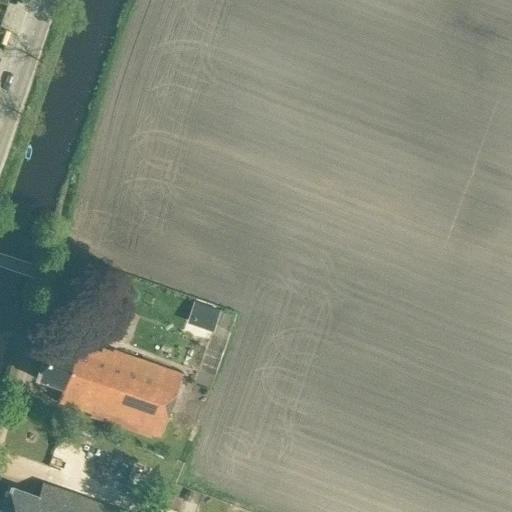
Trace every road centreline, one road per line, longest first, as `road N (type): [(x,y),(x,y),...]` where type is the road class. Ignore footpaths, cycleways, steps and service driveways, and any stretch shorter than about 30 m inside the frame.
road 1 (residential): [(0,435),(55,293),(41,275),(0,261)]
road 2 (tertiary): [(0,128),(44,0)]
